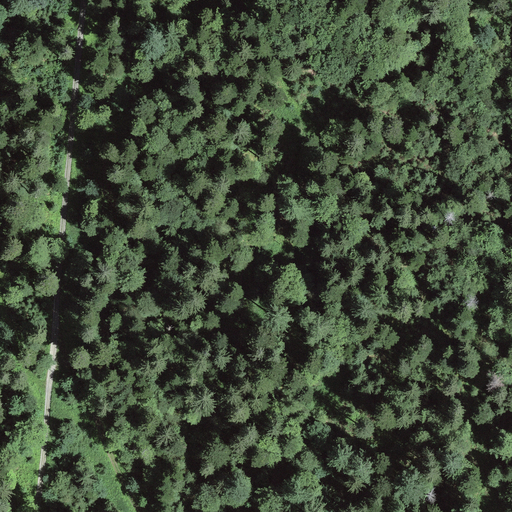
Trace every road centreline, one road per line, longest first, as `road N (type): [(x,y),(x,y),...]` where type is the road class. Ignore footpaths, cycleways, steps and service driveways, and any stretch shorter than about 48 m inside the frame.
road 1 (track): [(91,0),(56,346)]
road 2 (track): [(56,346),(156,511)]
road 3 (track): [(56,346),(35,511)]
